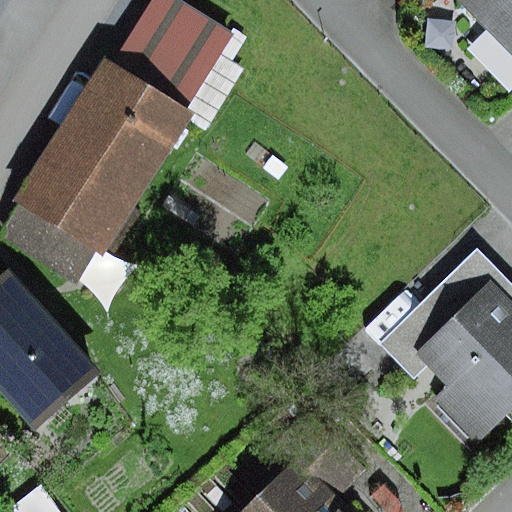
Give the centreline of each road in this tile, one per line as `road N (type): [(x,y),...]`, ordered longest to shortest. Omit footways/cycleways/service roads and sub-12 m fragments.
road 1 (residential): [(345,16),(511,188)]
road 2 (residential): [(0,159),(93,0)]
